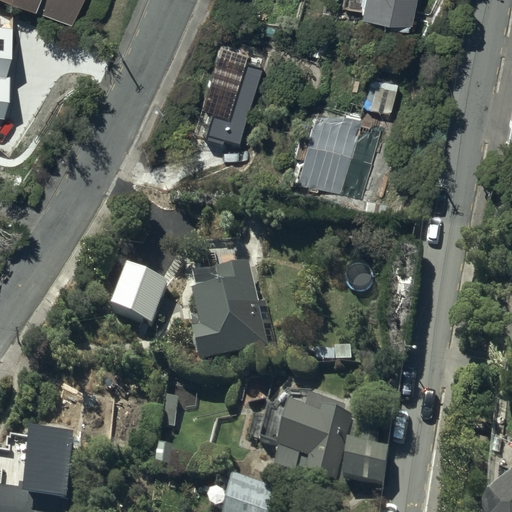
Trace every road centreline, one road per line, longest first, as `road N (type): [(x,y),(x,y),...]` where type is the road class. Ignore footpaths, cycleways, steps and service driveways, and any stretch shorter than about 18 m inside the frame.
road 1 (residential): [(498,0),(409,511)]
road 2 (residential): [(0,319),(113,138),(172,0)]
